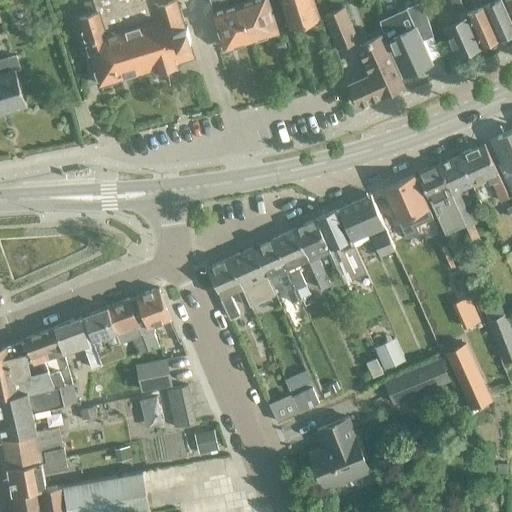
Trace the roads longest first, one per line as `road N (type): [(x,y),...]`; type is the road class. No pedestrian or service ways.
road 1 (secondary): [(161,193),(333,166),(511,102)]
road 2 (residential): [(284,511),(177,261)]
road 3 (residential): [(0,331),(177,261)]
road 4 (secondary): [(0,203),(161,193)]
